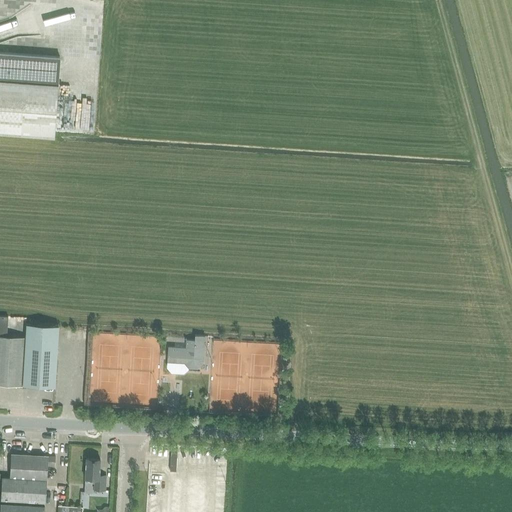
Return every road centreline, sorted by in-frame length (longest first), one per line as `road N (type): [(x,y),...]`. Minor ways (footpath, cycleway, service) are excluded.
road 1 (unclassified): [(132,429),(511,446)]
road 2 (unclassified): [(132,429),(0,421)]
